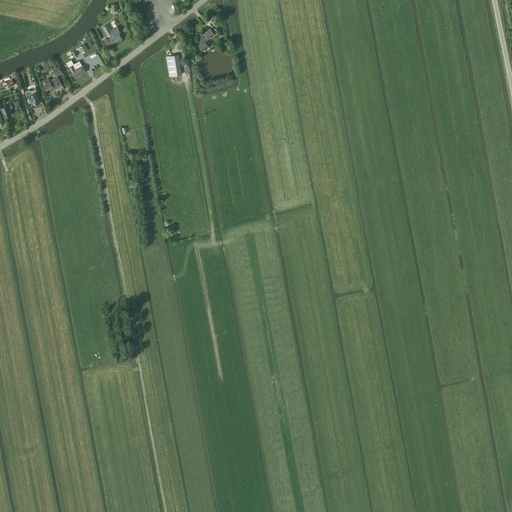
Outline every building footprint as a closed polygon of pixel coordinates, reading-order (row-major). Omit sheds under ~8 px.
[(122,39),(119,33),(120,32),(117,26),(111,30),(107,24),(103,27),(109,37),(109,36),(110,38),(107,40),(106,38),(103,40),(107,47),(122,39)] [(217,26),(213,29),(219,36),(223,33),(217,26)] [(210,28),(198,38),(202,42),(198,45),(202,51),(209,46),(205,41),(215,34),(210,28)] [(88,50),(85,44),(79,47),(82,53),(88,50)] [(178,54),(166,56),(169,76),(181,74),(178,54)] [(75,69),(72,65),(69,67),(75,78),(86,72),(82,65),(75,69)] [(53,69),(57,76),(62,73),(58,66),(53,69)] [(47,91),(50,89),(52,92),(63,86),(58,77),(50,81),(48,78),(42,82),(47,91)] [(0,82),(0,83),(2,88),(3,89),(10,86),(14,84),(12,79),(8,80),(0,82)] [(29,90),(25,91),(28,102),(33,101),(34,104),(35,104),(35,105),(40,103),(39,102),(40,102),(37,92),(31,94),(29,90)] [(8,105),(1,107),(5,117),(11,115),(8,105)]
